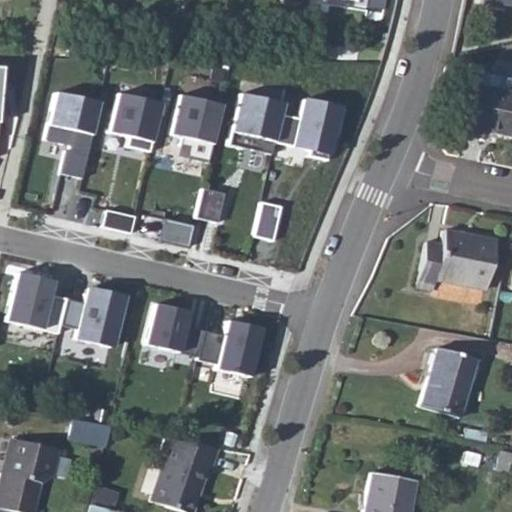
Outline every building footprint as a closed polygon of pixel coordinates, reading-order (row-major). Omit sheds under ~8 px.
[(472,75),(461,135),(480,138),(481,132),(511,138),(511,135),(511,95),(504,94),(506,81),(472,75)] [(157,103),(111,93),(102,133),(124,137),(122,149),(146,155),(157,103)] [(95,105),(53,95),(43,139),(69,145),(67,152),(62,151),(57,173),(79,178),(95,105)] [(278,116),(281,106),(234,95),(225,135),(271,145),(272,141),(278,116)] [(218,105),(174,96),(166,136),(179,139),(176,155),(206,161),(218,105)] [(341,111),(299,101),(295,120),(278,116),(272,141),(324,153),(328,136),(335,138),(341,111)] [(217,219),(220,190),(200,187),(197,217),(217,219)] [(163,218),(159,239),(188,244),(192,223),(163,218)] [(423,243),(414,288),(432,291),(434,281),(484,290),(493,242),(442,232),(439,246),(423,243)] [(49,282),(9,274),(0,318),(0,323),(55,334),(63,299),(46,296),(49,282)] [(122,298),(84,289),(71,341),(110,350),(122,298)] [(139,346),(195,358),(201,332),(181,328),(185,311),(148,304),(139,346)] [(201,332),(195,358),(215,363),(213,371),(246,378),(257,328),(224,321),(221,336),(201,332)] [(413,405),(443,414),(458,356),(431,348),(413,405)] [(458,356),(443,414),(453,417),(471,360),(458,356)] [(108,423),(69,416),(66,436),(103,443),(108,423)] [(216,444),(163,434),(160,446),(165,448),(150,497),(190,510),(206,463),(210,463),(216,444)] [(3,437),(0,453),(0,471),(4,472),(10,439),(3,437)] [(0,471),(0,507),(20,511),(27,511),(33,482),(47,474),(52,448),(10,439),(4,472),(0,471)] [(496,449),(492,467),(504,470),(508,451),(496,449)] [(362,472),(354,511),(398,511),(404,479),(362,472)] [(118,511),(120,510),(87,500),(83,511),(118,511)]
